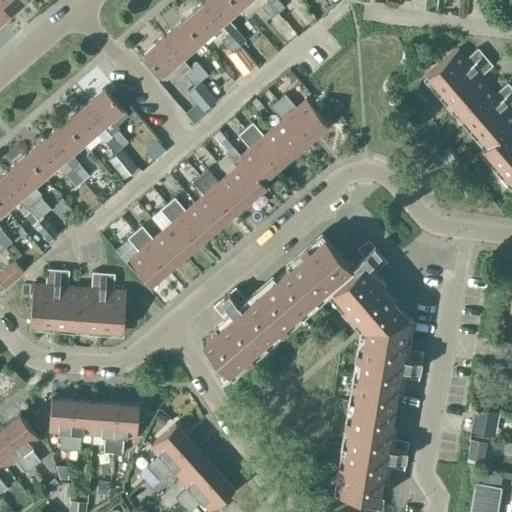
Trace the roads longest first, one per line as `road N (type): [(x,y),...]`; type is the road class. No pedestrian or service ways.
road 1 (residential): [(466,230),(428,222),(383,175),(352,172),(168,327)]
road 2 (residential): [(436,511),(438,498),(422,474),(461,266)]
road 3 (residential): [(285,511),(168,327)]
road 4 (residential): [(168,327),(131,357),(103,365),(36,360),(0,324)]
road 5 (residential): [(511,31),(361,13)]
